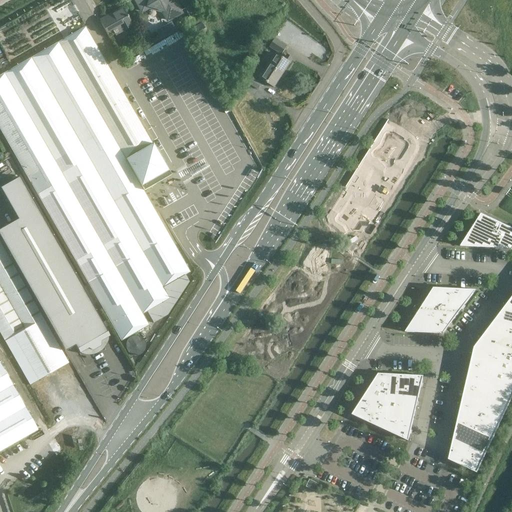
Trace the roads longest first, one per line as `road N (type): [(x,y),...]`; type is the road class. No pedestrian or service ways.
road 1 (primary): [(382,15),(63,511)]
road 2 (primary): [(69,511),(140,429),(257,263),(403,31)]
road 3 (unclassified): [(443,511),(451,489),(343,441),(333,451),(311,440)]
road 4 (unclassified): [(303,0),(338,48),(306,113),(291,113)]
road 5 (tertiary): [(403,31),(477,82),(490,132)]
road 6 (unclassified): [(304,449),(430,511)]
road 7 (tertiary): [(357,355),(432,237)]
road 8 (tertiary): [(511,93),(483,56),(415,12)]
road 9 (tertiary): [(432,237),(511,141)]
road 10 (tertiary): [(490,132),(432,237)]
